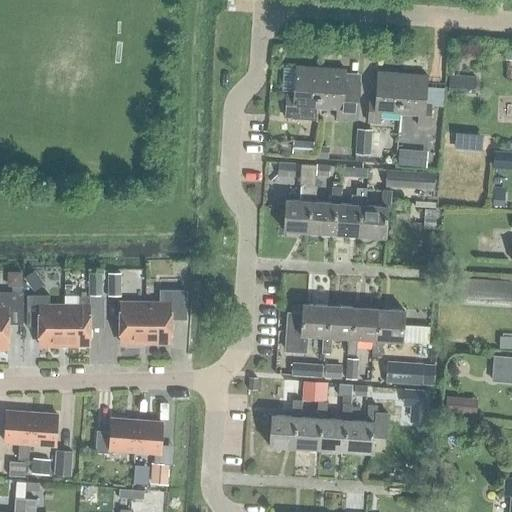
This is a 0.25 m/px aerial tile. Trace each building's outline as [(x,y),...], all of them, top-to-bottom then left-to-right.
[(317,120),(317,107),(320,68),(295,66),(293,96),(286,95),(285,118),(317,120)] [(336,109),(336,120),(347,121),(348,119),(357,119),(360,83),(344,82),(345,70),(320,68),(317,107),(336,109)] [(380,112),(399,113),(402,74),(377,72),(375,102),(369,102),(367,123),(379,124),(380,112)] [(418,115),(417,126),(429,127),(431,106),(425,106),(427,76),(402,74),(399,113),(418,115)] [(448,76),(447,91),(473,93),(475,77),(448,76)] [(355,154),(370,155),(372,130),(357,129),(355,154)] [(453,131),(452,147),(479,149),(481,134),(453,131)] [(292,142),(292,154),(312,154),(312,143),(292,142)] [(314,157),(327,157),(328,148),(315,148),(314,157)] [(415,149),(397,148),(396,163),(414,164),(415,149)] [(493,151),(493,168),(507,168),(508,152),(493,151)] [(278,162),(277,177),(295,178),(295,163),(278,162)] [(283,231),(308,233),(311,202),(314,202),(315,186),(314,186),(315,166),(300,165),(299,185),(301,185),(299,201),(285,200),(283,231)] [(327,175),(328,166),(316,165),(315,174),(327,175)] [(340,175),(352,176),(353,167),(341,166),(340,175)] [(415,171),(385,169),(384,187),(414,189),(415,171)] [(308,233),(334,235),(336,204),(339,204),(341,187),(331,187),(330,203),(314,202),(311,202),(308,233)] [(334,235),(359,236),(361,205),(364,205),(366,189),(357,188),(355,205),(339,204),(336,204),(334,235)] [(361,205),(359,236),(385,238),(387,208),(390,208),(391,191),(382,190),(380,207),(364,205),(361,205)] [(503,207),(504,194),(493,193),(492,206),(503,207)] [(435,209),(423,208),(423,216),(435,216),(435,209)] [(33,292),(43,284),(34,271),(23,279),(33,292)] [(101,296),(101,274),(88,274),(88,296),(101,296)] [(107,296),(120,296),(120,274),(107,274),(107,296)] [(511,280),(461,278),(461,288),(452,287),(451,297),(460,298),(460,299),(511,301),(511,280)] [(160,303),(145,303),(145,343),(170,343),(170,319),(185,319),(185,291),(160,291),(160,303)] [(0,348),(7,349),(7,325),(22,325),(22,293),(0,292),(0,348)] [(38,328),(38,346),(63,346),(64,306),(49,306),(49,296),(26,296),(26,328),(38,328)] [(79,306),(64,306),(63,346),(88,346),(89,297),(79,297),(79,306)] [(119,343),(145,343),(145,303),(120,303),(119,343)] [(306,336),(322,337),(326,337),(327,306),(302,305),(301,315),(287,314),(285,351),(305,352),(306,336)] [(331,338),(347,338),(351,339),(353,308),(327,306),(326,337),(322,337),(321,353),(330,354),(331,338)] [(356,339),(372,340),(376,340),(378,309),(353,308),(351,339),(347,338),(346,355),(355,356),(356,339)] [(402,342),(404,311),(378,309),(376,340),(372,340),(371,357),(380,357),(381,341),(402,342)] [(511,336),(499,335),(498,347),(511,347),(511,336)] [(511,358),(494,357),(492,376),(511,378),(511,358)] [(344,380),(357,380),(358,359),(346,358),(344,380)] [(423,363),(387,361),(385,381),(421,383),(423,363)] [(305,376),(319,377),(320,365),(306,364),(305,376)] [(324,365),(323,377),(339,378),(340,366),(324,365)] [(301,400),(325,402),(326,383),(302,382),(301,400)] [(365,398),(366,383),(340,382),(340,397),(365,398)] [(402,390),(401,404),(409,405),(409,409),(408,421),(426,422),(428,392),(402,390)] [(449,412),(462,413),(463,399),(450,398),(449,412)] [(268,447),(294,448),(296,417),(300,417),(301,401),(292,400),(291,417),(270,416),(268,447)] [(294,448),(319,450),(321,419),(325,419),(326,403),(317,402),(316,419),(300,417),(296,417),(294,448)] [(319,450),(344,452),(346,421),(350,421),(351,404),(342,404),(341,420),(325,419),(321,419),(319,450)] [(376,411),(376,406),(367,405),(366,422),(350,421),(346,421),(344,452),(370,453),(371,437),(386,438),(388,411),(376,411)] [(6,411),(4,442),(29,444),(31,413),(6,411)] [(31,413),(29,444),(54,446),(57,415),(31,413)] [(109,450),(134,452),(136,421),(111,419),(110,432),(96,431),(94,453),(109,454),(109,450)] [(136,421),(134,452),(159,454),(161,423),(136,421)] [(70,477),(72,452),(55,451),(53,476),(70,477)] [(48,476),(49,461),(32,459),(31,474),(48,476)] [(24,478),(25,463),(9,462),(8,476),(24,478)] [(151,464),(150,484),(156,484),(166,485),(167,465),(151,464)] [(447,492),(448,477),(441,476),(439,491),(444,491),(447,492)] [(15,482),(14,498),(23,499),(24,483),(15,482)] [(39,483),(26,482),(25,490),(38,491),(39,483)] [(118,497),(130,498),(131,490),(119,489),(118,497)] [(143,499),(144,491),(131,490),(130,498),(143,499)] [(23,511),(25,499),(14,499),(13,511),(23,511)] [(25,499),(23,511),(34,511),(35,500),(25,499)]
